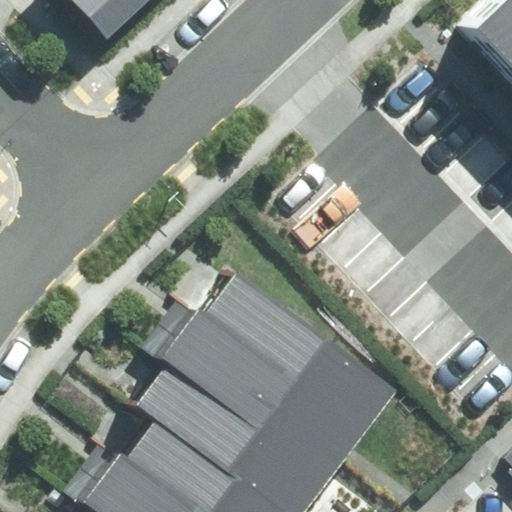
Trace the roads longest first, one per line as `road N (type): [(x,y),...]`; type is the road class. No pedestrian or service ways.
road 1 (residential): [(292,0),(97,183)]
road 2 (residential): [(97,183),(0,291)]
road 3 (residential): [(97,183),(0,83)]
